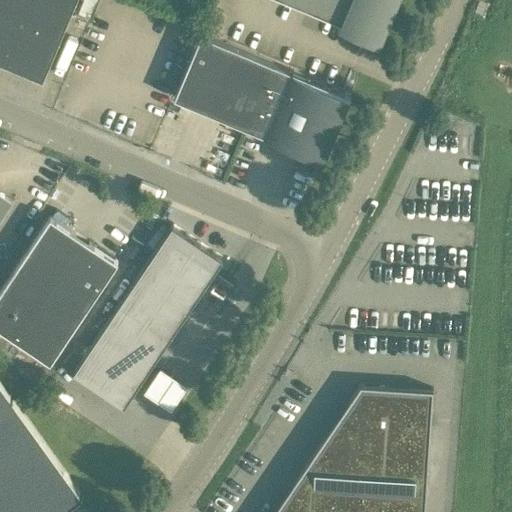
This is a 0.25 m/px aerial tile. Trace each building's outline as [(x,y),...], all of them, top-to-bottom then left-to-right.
[(0,0),(0,59),(6,61),(31,0),(0,0)] [(74,0),(31,0),(6,61),(43,77),(74,0)] [(290,0),(374,35),(389,0),(290,0)] [(174,95),(323,158),(350,93),(201,31),(174,95)] [(0,288),(0,327),(50,361),(117,260),(50,215),(0,288)] [(72,370),(111,397),(112,396),(124,404),(132,392),(215,270),(214,270),(223,257),(211,249),(172,223),(72,370)] [(187,379),(160,361),(145,385),(171,402),(187,379)] [(0,511),(58,511),(82,495),(0,381),(0,511)] [(424,511),(433,387),(361,382),(272,511),(424,511)]
